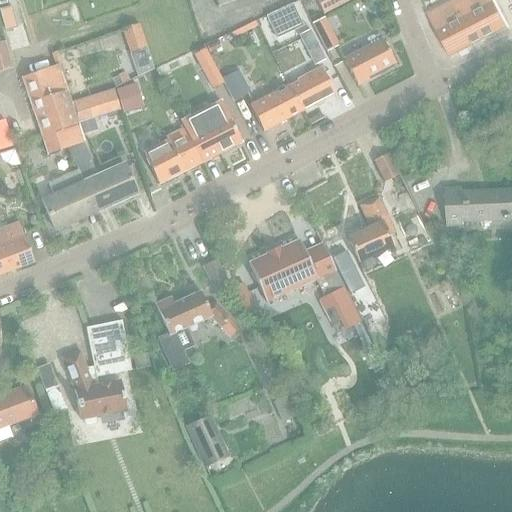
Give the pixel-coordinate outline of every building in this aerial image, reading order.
[(315,0),(323,15),(352,0),(315,0)] [(448,57),(505,28),(490,0),(475,0),(479,6),(466,13),(464,9),(432,25),(448,57)] [(303,27),(292,4),(266,17),(277,40),(303,27)] [(0,10),(6,31),(16,28),(10,8),(0,10)] [(329,60),(313,28),(302,34),(318,66),(329,60)] [(366,78),(394,63),(381,39),(343,59),(357,86),(368,80),(366,78)] [(0,44),(0,74),(12,72),(4,44),(0,44)] [(25,77),(22,78),(42,137),(47,154),(67,147),(82,142),(76,124),(119,110),(113,90),(70,104),(57,66),(25,77)] [(288,86),(301,111),(333,94),(320,68),(296,81),(297,82),(288,86)] [(239,71),(221,80),(230,97),(233,103),(251,94),(239,71)] [(301,111),(288,86),(287,85),(249,105),(262,131),(301,111)] [(220,102),(180,122),(183,128),(200,162),(201,163),(241,143),(220,102)] [(0,149),(11,146),(3,120),(0,120),(0,149)] [(200,162),(183,128),(164,137),(168,144),(144,156),(159,184),(200,162)] [(82,142),(67,147),(77,170),(92,206),(105,200),(108,207),(137,195),(123,164),(96,176),(91,164),(82,142)] [(384,182),(399,175),(388,154),(374,161),(384,182)] [(92,206),(77,170),(47,183),(52,195),(41,200),(54,231),(82,219),(79,212),(92,206)] [(477,194),(461,194),(461,189),(446,190),(447,228),(463,227),(462,221),(511,219),(511,192),(488,193),(488,192),(477,193),(477,194)] [(388,236),(394,233),(378,198),(359,206),(369,228),(346,238),(357,262),(392,246),(388,236)] [(0,275),(33,263),(18,223),(0,229),(0,275)] [(346,238),(331,245),(349,285),(364,278),(346,238)] [(268,254),(249,262),(269,308),(305,291),(320,293),(340,282),(338,277),(327,258),(320,244),(303,253),(298,241),(279,249),(278,247),(277,248),(267,252),(268,254)] [(215,290),(227,284),(216,261),(204,267),(215,290)] [(193,347),(184,328),(210,317),(229,337),(239,327),(215,303),(206,306),(200,292),(173,304),(170,298),(155,305),(169,335),(158,340),(171,370),(187,363),(182,352),(193,347)] [(96,378),(131,371),(122,322),(86,329),(94,372),(88,374),(80,352),(62,359),(74,389),(80,420),(126,411),(120,381),(98,385),(96,378)] [(0,429),(38,416),(27,387),(0,397),(0,429)] [(57,387),(45,391),(54,415),(66,410),(57,387)] [(206,465),(226,456),(209,419),(189,428),(206,465)]
